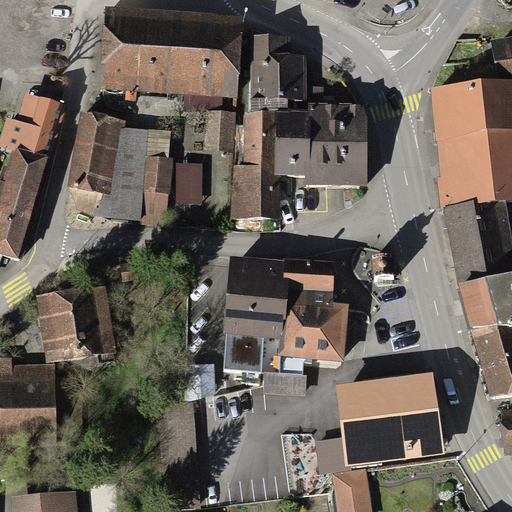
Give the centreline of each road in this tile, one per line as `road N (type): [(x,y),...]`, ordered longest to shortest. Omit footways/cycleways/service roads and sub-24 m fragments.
road 1 (tertiary): [(411,214),(241,244),(47,247)]
road 2 (primary): [(411,214),(462,408),(511,500)]
road 3 (primary): [(254,0),(356,56),(375,79)]
road 4 (primary): [(375,79),(390,110),(411,214)]
